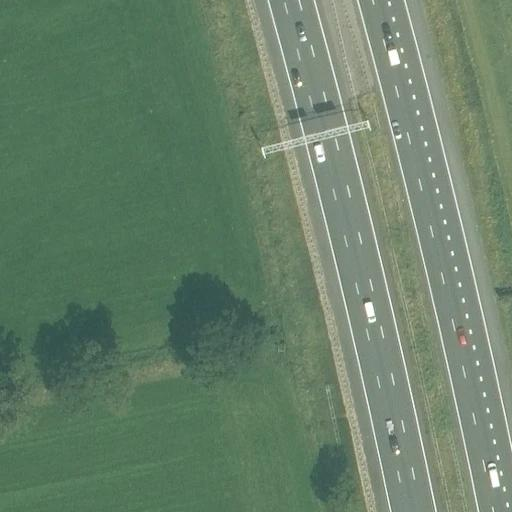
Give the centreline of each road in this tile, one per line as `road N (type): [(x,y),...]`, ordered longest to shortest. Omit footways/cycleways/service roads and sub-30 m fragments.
road 1 (motorway): [(503,511),(480,384),(380,0)]
road 2 (motorway): [(292,0),(360,261),(412,511)]
